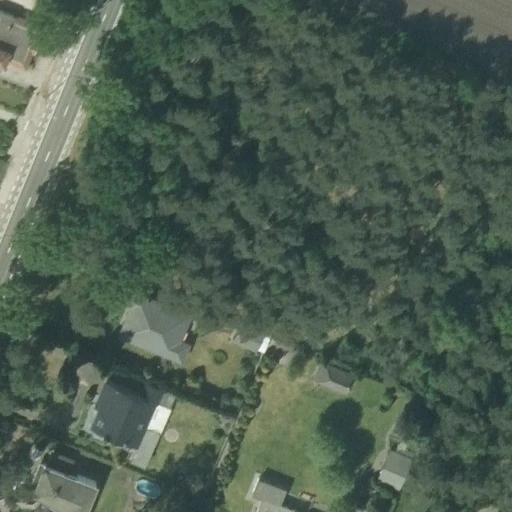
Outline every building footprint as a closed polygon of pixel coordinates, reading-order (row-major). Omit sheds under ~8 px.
[(24,64),(41,21),(13,9),(12,11),(0,6),(0,58),(1,56),(24,64)] [(189,310),(125,282),(119,298),(126,301),(114,329),(179,358),(188,338),(182,335),(185,327),(182,326),(189,310)] [(239,317),(231,336),(254,346),(255,344),(262,347),(268,332),(261,330),(262,326),(239,317)] [(343,389),(350,369),(320,357),(312,378),(343,389)] [(89,422),(131,440),(126,454),(142,461),(175,387),(151,378),(145,391),(105,376),(98,392),(101,393),(89,422)] [(375,476),(401,488),(416,452),(413,450),(421,426),(405,419),(395,448),(387,445),(375,476)] [(82,457),(49,445),(45,457),(77,470),(82,457)] [(79,511),(94,477),(43,456),(42,458),(37,456),(22,491),(60,507),(58,511),(79,511)] [(250,487),(260,491),(250,511),(298,511),(301,507),(277,497),(283,483),(256,472),(250,487)]
